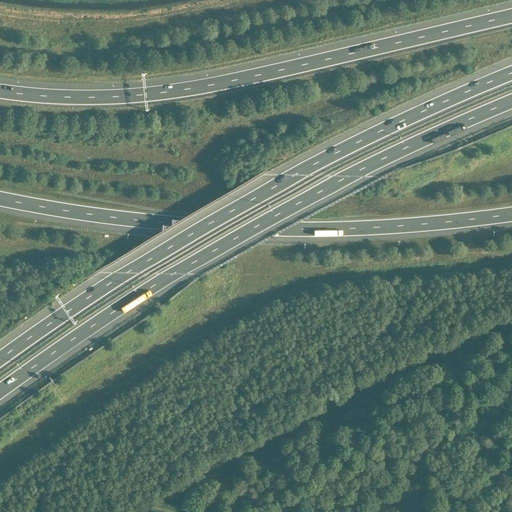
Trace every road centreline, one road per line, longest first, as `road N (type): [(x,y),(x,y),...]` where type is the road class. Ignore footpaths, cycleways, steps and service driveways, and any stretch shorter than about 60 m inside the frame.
road 1 (motorway): [(0,390),(244,231),(404,146),(511,100)]
road 2 (motorway): [(511,72),(293,174),(125,272),(0,358)]
road 3 (motorway): [(511,15),(181,90),(0,90)]
road 4 (motorway): [(0,197),(186,225),(343,228),(511,212)]
